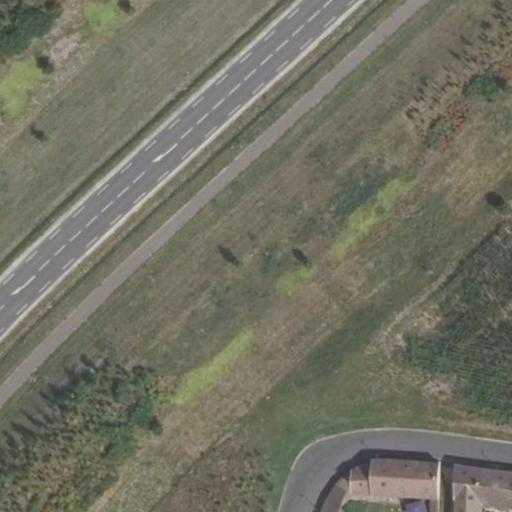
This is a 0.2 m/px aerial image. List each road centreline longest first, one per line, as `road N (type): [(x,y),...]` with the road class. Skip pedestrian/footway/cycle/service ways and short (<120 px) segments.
road 1 (tertiary): [(330,0),(0,310)]
road 2 (residential): [(292,511),(309,470),(353,446),(511,458)]
